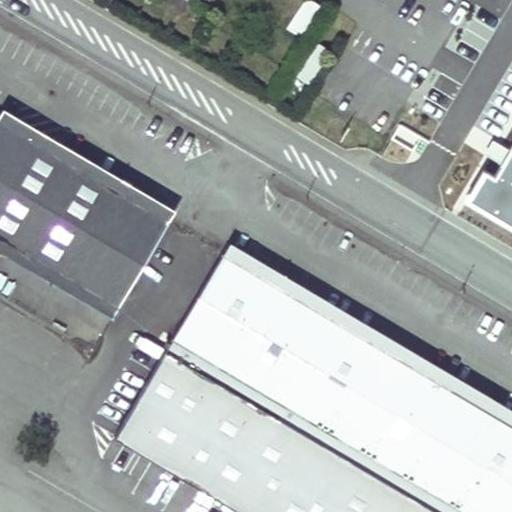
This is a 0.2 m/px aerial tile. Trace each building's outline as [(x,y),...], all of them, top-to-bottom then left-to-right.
[(323,6),(312,0),(304,0),(293,18),(309,28),(323,6)] [(8,109),(1,120),(171,221),(177,210),(8,109)] [(0,233),(120,305),(171,221),(1,120),(0,119),(0,233)] [(120,305),(0,233),(0,251),(112,318),(120,305)] [(511,407),(231,240),(223,253),(511,423),(511,407)] [(511,511),(511,423),(223,253),(115,437),(241,511),(511,511)]
